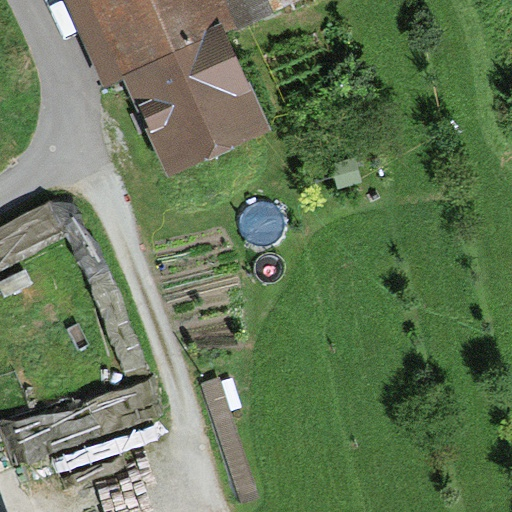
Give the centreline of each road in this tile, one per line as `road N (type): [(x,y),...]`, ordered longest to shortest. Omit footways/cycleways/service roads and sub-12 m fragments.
road 1 (track): [(224,511),(135,278),(58,106)]
road 2 (residential): [(19,0),(58,106),(0,191)]
